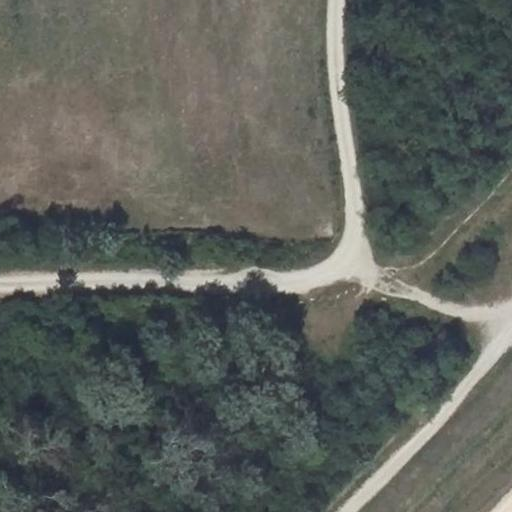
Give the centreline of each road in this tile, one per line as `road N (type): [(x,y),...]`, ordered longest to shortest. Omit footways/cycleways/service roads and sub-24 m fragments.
road 1 (track): [(350,272),(0,281)]
road 2 (track): [(336,0),(335,67),(354,231),(350,272)]
road 3 (track): [(348,511),(498,348),(497,322)]
road 4 (track): [(511,311),(497,322),(350,272)]
